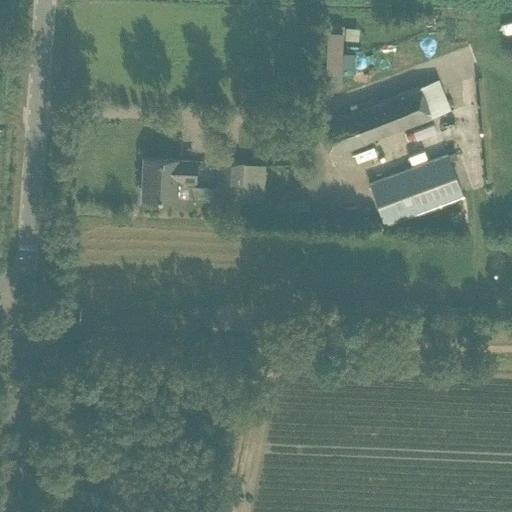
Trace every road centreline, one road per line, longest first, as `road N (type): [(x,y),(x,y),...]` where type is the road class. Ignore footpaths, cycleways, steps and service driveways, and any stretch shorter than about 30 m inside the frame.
road 1 (unclassified): [(27,292),(46,0)]
road 2 (unclassified): [(9,511),(27,292)]
